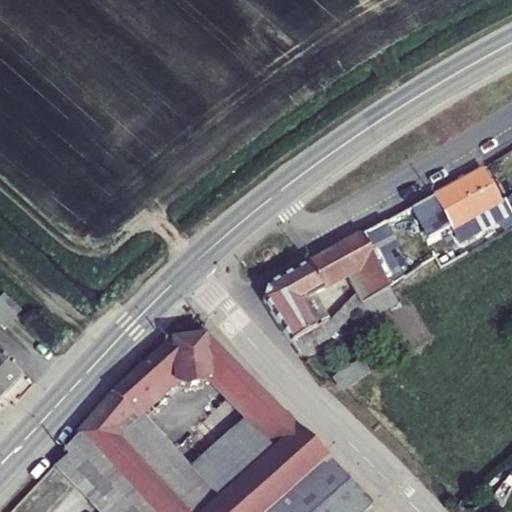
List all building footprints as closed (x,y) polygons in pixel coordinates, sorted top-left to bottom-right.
[(511,212),(509,214),(495,183),(442,210),(426,218),(443,249),(458,240),(459,242),(477,232),(485,245),(511,229),(511,212)] [(477,232),(459,242),(467,255),(485,245),(477,232)] [(387,277),(402,269),(403,270),(416,263),(400,234),(372,251),(387,277)] [(343,355),(347,355),(378,318),(402,305),(387,277),(372,251),(283,301),(279,321),(316,377),(343,355)] [(387,277),(402,305),(406,303),(418,296),(403,270),(402,269),(387,277)] [(402,305),(378,318),(388,328),(413,315),(406,303),(402,305)] [(18,316),(2,333),(22,354),(40,336),(18,316)] [(244,511),(312,452),(285,425),(220,359),(181,363),(92,451),(114,479),(134,459),(180,511),(244,511)] [(0,399),(17,416),(35,398),(0,363),(0,399)] [(353,405),(378,386),(366,371),(342,389),(353,405)] [(0,399),(0,435),(17,416),(0,399)] [(376,511),(346,485),(312,452),(244,511),(180,511),(134,459),(114,479),(92,451),(76,468),(83,474),(69,488),(90,511),(376,511)]
